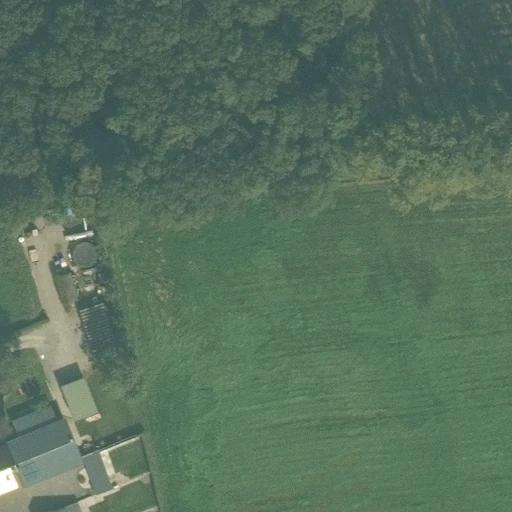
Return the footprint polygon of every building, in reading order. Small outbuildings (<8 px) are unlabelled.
[(97,262),(89,243),(72,249),(80,269),(97,262)] [(88,394),(55,407),(57,412),(63,427),(96,414),(88,394)] [(57,412),(20,427),(26,442),(63,427),(57,412)] [(21,444),(20,444),(35,482),(78,464),(63,427),(26,442),(21,444)] [(21,443),(0,451),(0,495),(35,482),(20,444),(21,444),(21,443)] [(107,492),(94,455),(82,461),(95,497),(107,492)]
